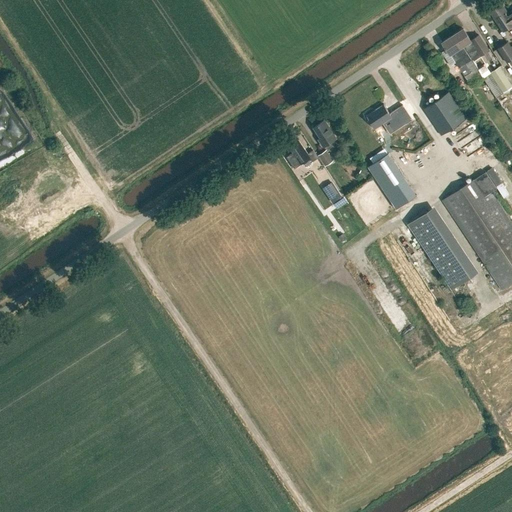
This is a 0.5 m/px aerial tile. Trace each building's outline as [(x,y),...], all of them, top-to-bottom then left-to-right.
[(511,10),(508,14),(502,4),(490,11),(503,31),(511,25),(511,10)] [(472,60),(488,50),(479,35),(470,41),(462,29),(452,36),(460,48),(462,46),(472,60)] [(462,46),(460,48),(452,36),(443,42),(448,49),(442,53),(451,66),(457,62),(461,68),(472,60),(462,46)] [(507,62),(511,58),(511,46),(508,41),(497,48),(507,62)] [(483,77),(472,60),(461,68),(471,84),(483,77)] [(504,92),(511,86),(511,83),(500,65),(490,72),(504,92)] [(483,77),(496,97),(504,92),(490,72),(483,77)] [(441,135),(466,118),(449,92),(423,108),(441,135)] [(384,104),(366,115),(375,129),(391,119),(395,125),(408,117),(404,111),(401,106),(390,113),(384,104)] [(323,147),(336,138),(324,120),(313,127),(320,138),(318,139),(323,147)] [(289,146),(293,152),(287,156),(295,168),(311,158),(299,140),(289,146)] [(325,165),(331,161),(333,160),(326,149),(318,154),(325,165)] [(313,150),(308,154),(313,161),(319,157),(313,150)] [(396,208),(416,195),(388,153),(368,166),(396,208)] [(362,169),(360,174),(366,177),(368,172),(362,169)] [(300,178),(311,194),(321,187),(310,171),(300,178)] [(502,289),(511,282),(511,223),(490,192),(497,187),(486,171),(443,200),(502,289)] [(325,187),(323,188),(332,202),(341,196),(332,182),(325,187)] [(425,212),(409,223),(452,288),(468,277),(425,212)]
